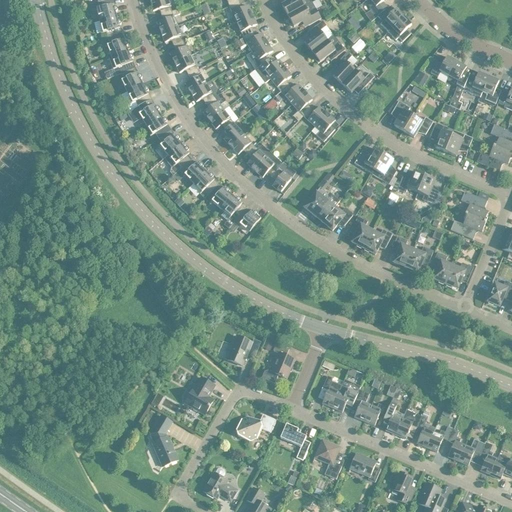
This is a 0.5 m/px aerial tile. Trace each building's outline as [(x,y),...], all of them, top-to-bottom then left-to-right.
[(99,21),(116,17),(115,12),(116,12),(117,12),(117,11),(117,10),(117,9),(117,8),(116,8),(115,7),(114,7),(114,8),(113,5),(112,5),(110,0),(108,0),(98,2),(94,3),(99,21)] [(160,15),(161,15),(171,12),(168,0),(154,0),(150,1),(152,11),(159,10),(160,15)] [(281,5),(287,16),(311,3),(311,2),(308,0),(289,0),(290,0),(281,5)] [(385,0),(370,0),(372,3),(368,6),(376,17),(387,8),(382,2),(385,0)] [(320,19),(311,3),(287,16),(293,27),(302,22),(305,28),(320,19)] [(229,9),(236,23),(252,16),(248,6),(241,9),(239,4),(229,7),(229,9)] [(177,9),(171,12),(161,15),(161,16),(163,21),(156,23),(160,33),(177,26),(173,16),(179,14),(177,9)] [(388,33),(392,28),(403,17),(396,9),(379,25),(388,33)] [(377,17),(382,22),(386,18),(382,13),(377,17)] [(252,16),(236,23),(242,37),(243,38),(252,33),(250,28),(257,25),(252,16)] [(119,26),(120,26),(120,25),(121,25),(121,24),(121,23),(120,22),(119,21),(118,21),(116,17),(99,21),(102,33),(106,32),(107,39),(120,35),(119,34),(118,29),(120,29),(119,26)] [(411,25),(403,17),(392,28),(399,36),(398,38),(402,42),(411,34),(407,30),(411,25)] [(308,32),(312,37),(304,43),(312,53),(327,41),(319,31),(326,26),(322,21),(308,32)] [(173,46),(183,41),(177,26),(160,33),(164,43),(171,40),(173,45),(173,46)] [(362,27),(356,31),(359,36),(366,33),(362,27)] [(253,33),(252,33),(243,38),(243,39),(247,45),(252,52),(267,43),(261,34),(255,38),(253,33)] [(353,44),(359,38),(355,34),(349,40),(353,44)] [(126,47),(127,46),(127,45),(128,45),(128,44),(127,44),(127,43),(127,42),(126,42),(125,42),(124,42),(123,40),(122,40),(120,35),(107,39),(110,45),(107,46),(111,57),(128,51),(126,47)] [(327,41),(312,53),(319,63),(330,54),(334,59),(345,50),(333,36),(327,41)] [(243,38),(236,42),(240,49),(247,45),(243,39),(243,38)] [(174,64),(190,56),(183,41),(173,46),(176,51),(169,54),(174,64)] [(267,43),(252,52),(245,57),(254,71),(269,60),(266,56),(272,52),(267,43)] [(129,55),(128,51),(111,57),(108,58),(115,76),(121,74),(133,69),(133,68),(131,63),(132,63),(131,60),(132,60),(132,59),(133,58),(133,57),(132,57),(132,56),(131,55),(130,55),(129,55)] [(341,85),(355,71),(346,63),(351,56),(347,52),(337,62),(342,67),(332,77),(341,85)] [(97,56),(101,66),(106,64),(102,54),(97,56)] [(188,76),(197,70),(190,56),(174,64),(179,73),(185,70),(188,76)] [(439,72),(448,77),(456,63),(446,57),(445,59),(440,56),(430,74),(436,77),(439,72)] [(264,84),(270,79),(284,68),(278,60),(275,62),(272,58),(269,60),(254,71),(264,84)] [(456,85),(463,89),(471,70),(456,63),(448,77),(446,80),(456,85)] [(249,67),(244,69),(248,79),(254,76),(249,67)] [(280,92),(289,85),(285,81),(291,77),(284,68),(270,79),(276,87),(270,91),(275,97),(280,93),(280,92)] [(142,84),(140,80),(141,80),(141,79),(142,78),(142,77),(141,77),(141,76),(140,75),(139,75),(138,75),(137,73),(135,74),(133,69),(121,74),(124,80),(121,81),(126,92),(142,84)] [(190,93),(206,84),(197,70),(188,76),(191,81),(185,84),(190,93)] [(413,80),(418,82),(422,72),(417,70),(413,80)] [(480,98),(482,92),(488,77),(471,70),(463,89),(463,91),(480,98)] [(364,79),(355,71),(341,85),(351,94),(360,84),(364,88),(374,77),(369,73),(364,79)] [(488,77),(482,92),(487,94),(484,100),(495,104),(501,91),(495,89),(498,82),(488,77)] [(146,93),(147,93),(147,92),(148,91),(148,90),(148,89),(147,88),(146,88),(145,88),(144,88),(142,84),(126,92),(132,103),(135,102),(138,107),(149,101),(146,96),(148,95),(146,93)] [(205,104),(214,98),(206,84),(190,93),(196,102),(202,99),(204,103),(205,104)] [(291,105),(305,92),(297,85),(292,89),(289,85),(280,92),(280,93),(275,97),(279,102),(285,97),(291,105)] [(242,87),(236,92),(240,97),(246,93),(242,87)] [(511,111),(511,87),(509,93),(503,90),(497,104),(504,107),(503,108),(511,111)] [(303,117),(311,109),(307,105),(312,100),(305,92),(291,105),(298,111),(299,112),(303,117)] [(214,98),(205,104),(208,109),(203,113),(209,121),(224,111),(220,105),(225,102),(219,94),(214,98)] [(248,95),(242,99),(249,108),(255,104),(248,95)] [(452,99),(449,106),(454,108),(455,109),(459,110),(462,104),(458,102),(452,99)] [(152,106),(149,101),(138,107),(129,113),(134,122),(141,118),(145,125),(160,115),(158,112),(158,111),(159,111),(159,110),(159,109),(159,108),(158,108),(158,107),(157,107),(156,107),(155,107),(153,105),(152,106)] [(403,132),(413,116),(407,112),(409,108),(398,102),(390,115),(398,119),(393,126),(403,132)] [(256,105),(251,109),(260,119),(265,115),(256,105)] [(267,105),(263,109),(267,113),(271,109),(267,105)] [(314,112),(311,109),(303,117),(315,128),(327,114),(319,107),(314,112)] [(224,111),(209,121),(215,130),(221,126),(225,130),(233,123),(224,111)] [(298,111),(292,116),(298,122),(303,117),(299,112),(298,111)] [(485,113),(482,119),(489,122),(491,116),(485,113)] [(335,121),(327,114),(315,128),(319,132),(316,136),(320,140),(323,143),(334,130),(330,126),(335,121)] [(165,124),(166,123),(166,122),(166,121),(166,120),(165,119),(164,119),(163,119),(160,115),(145,125),(152,135),(155,134),(158,139),(169,131),(165,127),(167,126),(165,124)] [(422,122),(413,116),(403,132),(413,138),(418,131),(425,135),(433,122),(425,118),(422,122)] [(230,147),(244,135),(233,123),(225,130),(221,133),(225,138),(223,140),(230,147)] [(452,135),(453,131),(435,123),(429,137),(437,141),(434,148),(445,153),(452,135)] [(511,155),(511,156),(511,142),(511,143),(511,142),(511,132),(494,125),(490,134),(499,138),(495,147),(495,148),(511,155)] [(160,146),(167,156),(181,145),(178,141),(179,141),(179,140),(179,139),(179,138),(178,137),(177,137),(176,137),(175,137),(173,135),(172,136),(169,131),(158,139),(162,144),(160,146)] [(472,139),(453,131),(452,135),(445,153),(456,157),(459,149),(466,153),(472,139)] [(247,155),(255,147),(244,135),(230,147),(238,155),(243,150),(247,155)] [(246,164),(254,171),(266,158),(270,153),(259,143),(255,147),(247,155),(251,159),(246,164)] [(156,144),(151,146),(155,153),(160,151),(156,144)] [(181,145),(167,156),(163,159),(171,168),(178,163),(182,168),(191,160),(188,155),(189,154),(187,152),(188,152),(188,151),(188,150),(188,149),(187,148),(186,148),(185,148),(184,148),(181,145)] [(507,165),(511,156),(511,155),(495,148),(495,147),(493,146),(489,157),(480,153),(476,162),(499,172),(501,165),(502,163),(507,165)] [(296,147),(290,155),(296,161),(303,153),(296,147)] [(373,170),(383,154),(373,148),(369,155),(362,151),(354,164),(362,169),(364,165),(373,170)] [(307,155),(312,160),(317,155),(312,150),(307,155)] [(383,154),(373,170),(371,174),(388,185),(396,172),(389,168),(393,160),(383,154)] [(267,173),(271,177),(278,169),(266,158),(254,171),(262,178),(267,173)] [(202,168),(203,168),(203,167),(203,166),(203,165),(202,165),(201,164),(200,164),(199,164),(198,165),(197,163),(195,164),(191,160),(182,168),(179,171),(184,176),(184,175),(193,184),(205,172),(202,168)] [(278,169),(271,177),(276,181),(272,186),(280,193),(296,173),(283,163),(278,169)] [(338,177),(349,184),(353,178),(342,171),(338,177)] [(417,193),(424,176),(414,171),(410,179),(403,176),(397,190),(405,193),(407,189),(417,193)] [(204,199),(204,200),(217,186),(213,181),(214,180),(212,178),(213,177),(213,176),(213,175),(212,175),(212,174),(211,174),(210,174),(209,174),(208,175),(205,172),(193,184),(201,193),(199,195),(204,199)] [(327,172),(317,186),(318,187),(322,190),(333,177),(327,172)] [(435,180),(424,176),(417,193),(424,196),(422,200),(434,205),(440,191),(432,188),(435,180)] [(221,210),(232,196),(228,193),(229,193),(229,192),(229,191),(228,190),(228,189),(227,189),(226,189),(225,189),(224,190),(222,188),(221,189),(217,186),(204,200),(210,204),(212,202),(221,210)] [(318,187),(302,207),(321,223),(334,207),(339,201),(329,193),(327,194),(318,187)] [(483,222),(484,221),(488,212),(482,210),(483,207),(484,208),(487,202),(486,201),(488,196),(479,192),(476,197),(464,192),(460,201),(469,205),(465,216),(466,216),(467,215),(483,222)] [(361,194),(358,200),(367,205),(370,199),(361,194)] [(236,199),(232,196),(221,210),(224,212),(221,216),(227,221),(228,219),(233,223),(245,209),(241,205),(241,204),(239,202),(240,202),(240,201),(240,200),(240,199),(239,199),(239,198),(238,198),(237,198),(236,199)] [(180,198),(175,203),(179,207),(184,203),(180,198)] [(188,206),(183,211),(187,216),(192,211),(188,206)] [(341,213),(334,207),(321,223),(332,231),(339,223),(343,227),(353,215),(344,208),(341,213)] [(257,216),(257,215),(257,214),(257,213),(256,212),(255,212),(254,212),(253,212),(253,213),(251,211),(250,212),(245,209),(233,223),(238,227),(240,225),(249,233),(260,219),(257,216)] [(422,219),(421,222),(429,225),(432,217),(430,215),(422,219)] [(486,222),(484,221),(483,222),(467,215),(466,216),(463,225),(454,221),(450,231),(473,240),(475,234),(474,233),(475,231),(481,233),(486,222)] [(363,249),(372,231),(364,227),(367,222),(357,217),(351,230),(356,233),(351,243),(363,249)] [(208,226),(203,232),(208,236),(213,230),(208,226)] [(380,235),(372,231),(363,249),(375,255),(380,245),(385,248),(392,235),(382,230),(380,235)] [(216,232),(211,239),(216,243),(222,237),(216,232)] [(405,268),(413,250),(405,246),(407,241),(397,237),(391,251),(397,253),(393,263),(405,268)] [(511,241),(508,239),(503,250),(509,252),(506,258),(511,260),(511,241)] [(231,245),(226,251),(233,256),(237,251),(231,245)] [(421,253),(413,250),(405,268),(417,273),(422,263),(427,265),(433,252),(423,247),(421,253)] [(432,280),(445,285),(452,266),(444,263),(447,257),(437,253),(431,267),(437,269),(432,280)] [(467,282),(473,268),(462,264),(459,269),(452,266),(445,285),(457,290),(461,280),(467,282)] [(509,299),(511,291),(511,284),(505,281),(502,287),(494,284),(486,302),(499,307),(503,297),(509,299)] [(236,336),(226,360),(242,366),(247,354),(255,357),(261,342),(253,339),(252,343),(236,336)] [(266,337),(263,346),(270,349),(274,340),(266,337)] [(270,372),(265,374),(263,379),(276,385),(279,376),(286,379),(295,360),(286,356),(289,350),(276,344),(273,351),(278,354),(270,372)] [(328,362),(325,368),(332,371),(335,365),(328,362)] [(332,408),(341,386),(331,382),(332,379),(327,377),(318,399),(323,401),(322,404),(332,408)] [(193,389),(184,404),(192,408),(192,410),(196,412),(198,412),(204,415),(213,400),(208,397),(214,386),(201,378),(194,389),(193,389)] [(351,409),(354,402),(359,390),(352,387),(351,390),(341,386),(332,408),(342,413),(344,407),(351,409)] [(369,394),(359,390),(354,402),(359,404),(354,418),(364,422),(371,406),(365,403),(369,394)] [(410,395),(408,402),(415,404),(417,397),(410,395)] [(385,431),(395,435),(402,419),(396,417),(398,413),(393,411),(396,406),(389,403),(381,424),(387,427),(385,431)] [(371,406),(364,422),(374,426),(382,406),(378,404),(376,408),(371,406)] [(402,419),(395,435),(405,439),(411,426),(417,428),(422,417),(406,410),(402,419)] [(276,420),(262,415),(259,422),(247,417),(246,419),(244,420),(241,419),(236,432),(238,437),(249,442),(257,439),(261,429),(270,433),(276,420)] [(152,444),(162,468),(178,461),(168,437),(166,437),(165,434),(172,423),(160,416),(150,434),(154,443),(152,444)] [(426,449),(433,432),(428,430),(429,426),(425,424),(427,419),(422,417),(417,428),(422,431),(416,444),(426,449)] [(300,431),(286,425),(280,438),(301,447),(296,458),(302,461),(310,443),(304,441),(306,437),(299,434),(300,431)] [(433,432),(426,449),(437,453),(442,439),(448,442),(453,430),(447,428),(445,433),(440,431),(439,435),(433,432)] [(458,462),(465,446),(459,443),(461,440),(456,438),(458,433),(453,430),(448,442),(453,444),(448,457),(458,462)] [(340,448),(322,440),(314,458),(329,465),(324,475),(336,480),(341,467),(336,465),(337,461),(335,460),(340,448)] [(476,465),(484,445),(473,441),(470,448),(465,446),(458,462),(468,466),(469,462),(476,465)] [(490,476),(497,459),(491,457),(493,453),(490,452),(493,446),(485,442),(484,445),(476,465),(482,467),(480,471),(490,476)] [(375,463),(356,455),(350,469),(369,477),(367,480),(375,483),(380,470),(374,467),(375,463)] [(511,460),(499,455),(497,459),(490,476),(500,480),(503,474),(511,478),(511,460)] [(219,469),(216,470),(203,492),(206,494),(206,496),(212,499),(214,498),(216,500),(219,496),(230,502),(237,491),(226,484),(227,481),(221,478),(223,474),(223,471),(219,469)] [(408,505),(415,489),(409,487),(412,478),(400,473),(391,493),(398,496),(396,500),(408,505)] [(291,476),(288,483),(293,485),(296,479),(296,478),(292,477),(291,476)] [(447,511),(448,511),(442,508),(445,502),(438,500),(439,499),(438,497),(441,491),(426,484),(418,504),(427,508),(425,511),(447,511)] [(247,511),(269,511),(271,509),(259,503),(264,495),(253,488),(246,501),(252,504),(247,511)] [(460,501),(454,511),(490,511),(478,507),(478,509),(460,501)]
